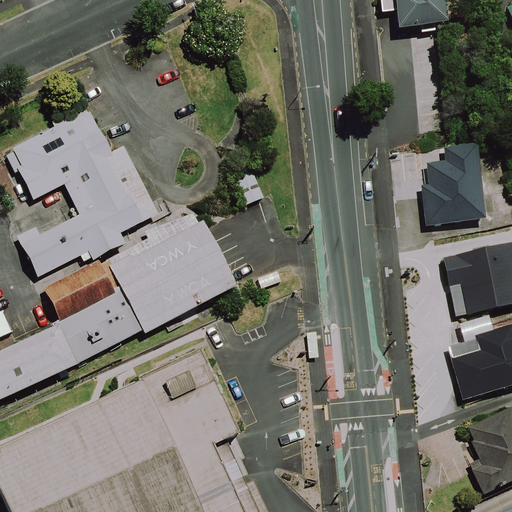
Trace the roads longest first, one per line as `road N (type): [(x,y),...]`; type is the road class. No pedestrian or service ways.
road 1 (secondary): [(319,0),(368,511)]
road 2 (tertiary): [(0,57),(123,0)]
